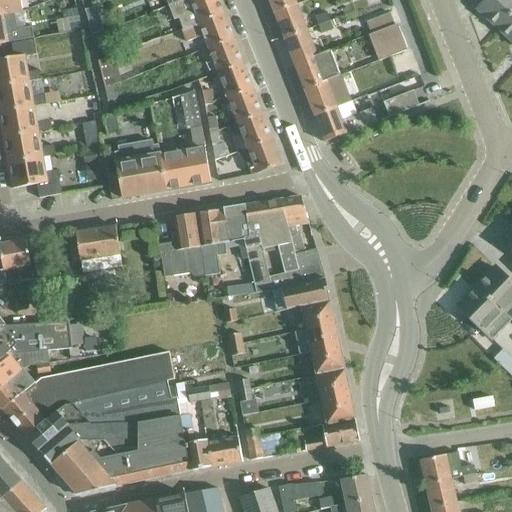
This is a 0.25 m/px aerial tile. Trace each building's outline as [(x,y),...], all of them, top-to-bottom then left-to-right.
[(0,0),(0,15),(6,14),(14,13),(22,12),(19,0),(0,0)] [(217,0),(180,0),(168,5),(169,6),(174,20),(178,19),(181,28),(198,21),(223,12),(217,0)] [(292,0),(267,0),(273,14),(295,6),(292,0)] [(511,0),(485,0),(477,8),(497,27),(511,11),(511,0)] [(295,6),(273,14),(283,40),(305,32),(295,6)] [(95,7),(83,11),(90,35),(102,32),(95,7)] [(511,11),(497,27),(511,41),(511,11)] [(198,21),(181,28),(186,41),(202,35),(208,48),(233,38),(223,12),(198,21)] [(6,14),(0,15),(0,44),(19,41),(32,38),(30,26),(17,29),(14,13),(6,14)] [(318,26),(330,22),(327,13),(315,18),(318,26)] [(369,34),(393,25),(388,13),(364,22),(369,34)] [(44,18),(46,32),(64,30),(62,15),(44,18)] [(332,27),(330,22),(318,26),(321,35),(333,30),(332,27)] [(377,59),(407,47),(397,23),(393,25),(369,34),(368,35),(377,59)] [(305,32),(283,40),(293,65),(315,57),(305,32)] [(108,34),(93,38),(97,54),(113,50),(108,34)] [(242,62),(233,38),(208,48),(217,72),(242,62)] [(24,56),(36,54),(33,40),(11,44),(13,58),(0,59),(0,86),(29,82),(40,80),(39,71),(27,73),(24,56)] [(104,88),(113,85),(110,72),(118,69),(114,55),(98,62),(104,88)] [(316,60),(315,57),(293,65),(303,91),(325,82),(337,78),(328,55),(316,60)] [(242,62),(217,72),(227,98),(252,88),(242,62)] [(57,89),(78,87),(77,72),(56,73),(57,89)] [(325,82),(303,91),(313,117),(335,108),(347,104),(337,78),(325,82)] [(45,105),(43,96),(32,98),(29,82),(0,86),(0,112),(33,107),(45,105)] [(113,85),(104,88),(108,102),(116,100),(113,85)] [(252,88),(227,98),(237,122),(262,113),(252,88)] [(202,93),(204,105),(212,104),(210,91),(202,93)] [(178,132),(201,127),(194,92),(172,99),(178,132)] [(383,103),(389,118),(417,107),(411,92),(383,103)] [(57,111),(84,110),(83,97),(57,98),(57,111)] [(0,126),(2,138),(38,132),(49,130),(48,121),(36,123),(33,107),(0,112),(0,126)] [(335,108),(313,117),(323,143),(345,134),(375,123),(371,111),(341,123),(335,108)] [(271,138),(262,113),(237,122),(246,147),(271,138)] [(103,118),(107,135),(119,132),(115,116),(103,118)] [(207,119),(209,131),(218,130),(215,116),(207,119)] [(96,122),(83,124),(86,138),(99,135),(97,127),(96,122)] [(209,131),(212,149),(220,145),(218,130),(209,131)] [(54,155),(52,147),(41,149),(38,132),(2,138),(7,163),(42,157),(54,155)] [(246,147),(241,149),(250,173),(255,170),(256,172),(256,173),(281,163),(276,150),(271,138),(246,147)] [(118,174),(122,199),(145,195),(167,190),(160,154),(159,154),(157,146),(153,146),(152,141),(117,147),(118,153),(114,153),(116,162),(118,174)] [(220,145),(212,149),(214,161),(229,156),(223,144),(220,145)] [(182,150),(160,154),(167,190),(190,186),(211,182),(204,146),(182,150)] [(97,150),(83,152),(86,166),(99,163),(97,150)] [(61,195),(59,182),(57,172),(45,174),(42,157),(7,163),(11,189),(36,185),(38,199),(61,195)] [(118,174),(107,176),(111,200),(122,199),(118,174)] [(297,198),(279,201),(287,227),(291,243),(294,254),(298,271),(301,283),(324,278),(314,250),(304,252),(298,233),(296,234),(295,225),(309,223),(301,197),(297,198)] [(279,201),(244,206),(248,233),(257,231),(261,249),(277,246),(284,275),(298,271),(294,254),(291,243),(287,227),(279,201)] [(244,206),(223,209),(228,244),(223,244),(224,251),(238,248),(240,261),(248,259),(253,284),(255,290),(256,294),(270,292),(270,290),(271,290),(268,278),(261,249),(257,231),(248,233),(244,206)] [(228,244),(223,209),(195,213),(200,246),(206,277),(219,275),(216,257),(225,256),(224,251),(223,244),(228,244)] [(206,277),(200,246),(195,213),(172,217),(176,244),(159,247),(164,278),(189,274),(194,279),(206,277)] [(511,225),(500,238),(511,250),(511,225)] [(77,246),(73,246),(75,261),(80,260),(82,275),(120,269),(118,254),(114,229),(114,226),(74,232),(75,234),(77,246)] [(26,239),(0,244),(0,254),(3,271),(17,269),(20,284),(34,281),(26,239)] [(511,284),(494,267),(475,287),(500,311),(509,320),(511,316),(511,284)] [(284,275),(268,278),(271,290),(270,290),(270,292),(284,289),(284,287),(301,283),(298,271),(284,275)] [(324,278),(301,283),(284,287),(284,289),(270,292),(275,312),(301,306),(302,305),(328,300),(324,278)] [(475,287),(456,307),(491,339),(497,333),(509,320),(500,311),(475,287)] [(178,295),(166,297),(168,309),(180,307),(178,295)] [(334,325),(328,300),(302,305),(301,306),(304,322),(292,324),(294,333),(306,331),(334,325)] [(82,302),(73,303),(74,314),(83,313),(82,302)] [(225,322),(221,306),(208,309),(212,325),(225,322)] [(225,322),(236,320),(234,308),(223,310),(225,322)] [(0,365),(11,355),(13,355),(48,352),(67,350),(71,349),(71,346),(70,323),(40,325),(5,327),(0,326),(0,365)] [(306,331),(294,333),(298,354),(338,346),(334,325),(306,331)] [(229,345),(241,343),(239,332),(227,334),(229,345)] [(96,338),(84,339),(85,353),(98,352),(96,338)] [(243,353),(241,343),(229,345),(231,355),(243,353)] [(343,369),(338,346),(298,354),(299,364),(313,361),(315,375),(343,369)] [(71,349),(67,350),(69,359),(78,358),(77,348),(71,349)] [(511,376),(511,359),(501,349),(493,358),(511,376)] [(0,387),(22,368),(23,370),(31,367),(35,367),(49,365),(48,352),(11,355),(0,365),(0,387)] [(34,383),(3,410),(26,437),(53,412),(56,410),(59,408),(62,407),(67,405),(131,390),(173,379),(168,352),(40,377),(34,383)] [(49,365),(35,367),(36,375),(50,374),(49,365)] [(257,367),(249,369),(250,376),(258,374),(257,367)] [(23,370),(22,368),(0,387),(0,406),(3,410),(34,383),(23,370)] [(348,394),(343,369),(315,375),(321,399),(348,394)] [(238,391),(249,389),(247,378),(236,380),(238,391)] [(53,412),(26,437),(38,451),(67,426),(82,424),(86,423),(93,423),(119,424),(137,423),(180,416),(176,398),(170,399),(166,381),(131,390),(67,405),(62,407),(59,408),(56,410),(53,412)] [(207,387),(209,398),(230,395),(228,383),(207,387)] [(209,398),(207,387),(197,389),(199,400),(209,398)] [(199,400),(197,389),(187,390),(189,402),(199,400)] [(251,399),(249,389),(238,391),(239,401),(251,399)] [(348,394),(321,399),(325,423),(326,424),(354,418),(348,394)] [(491,398),(472,401),(474,411),(493,407),(491,398)] [(78,441),(51,465),(77,495),(156,477),(155,473),(189,466),(182,431),(180,418),(180,416),(137,423),(137,439),(119,439),(87,439),(85,442),(83,439),(80,443),(78,441)] [(190,416),(180,418),(182,431),(192,429),(190,416)] [(326,424),(325,423),(321,424),(324,437),(303,441),(305,451),(324,448),(358,441),(354,418),(326,424)] [(67,426),(38,451),(51,465),(78,441),(80,443),(83,439),(85,442),(87,439),(119,439),(137,439),(137,423),(119,424),(93,423),(86,423),(82,424),(67,426)] [(246,440),(259,438),(257,428),(244,431),(246,440)] [(192,429),(182,431),(189,466),(190,470),(211,467),(207,442),(206,440),(194,442),(192,429)] [(259,438),(246,440),(250,461),(262,458),(270,457),(280,455),(279,448),(277,434),(259,438)] [(207,442),(211,467),(241,462),(237,437),(207,442)] [(450,480),(461,477),(474,475),(472,467),(460,469),(457,453),(419,461),(424,485),(450,480)] [(0,498),(1,499),(21,482),(22,481),(0,456),(0,498)] [(346,504),(371,499),(366,475),(341,480),(346,504)] [(474,475),(461,477),(463,486),(476,483),(474,475)] [(456,504),(450,480),(424,485),(430,509),(456,504)] [(496,498),(511,493),(511,481),(493,487),(496,498)] [(45,511),(47,510),(21,482),(1,499),(0,498),(0,506),(5,511),(45,511)] [(294,500),(320,497),(319,484),(291,487),(291,486),(279,488),(283,511),(291,511),(297,511),(294,500)] [(223,511),(218,487),(212,487),(185,493),(188,511),(223,511)] [(243,511),(276,511),(269,489),(239,498),(243,511)] [(188,511),(185,493),(154,500),(156,511),(188,511)] [(332,507),(330,498),(317,501),(319,510),(329,508),(332,507)] [(373,511),(371,499),(346,504),(332,507),(329,508),(330,511),(373,511)] [(156,511),(154,500),(126,505),(127,511),(156,511)]
